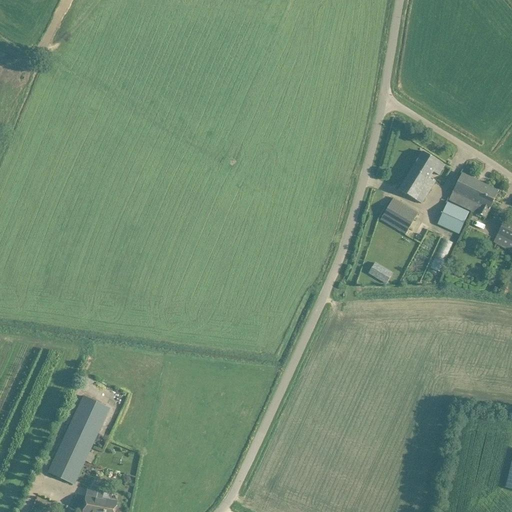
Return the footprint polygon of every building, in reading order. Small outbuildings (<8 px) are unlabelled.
[(399,190),(408,195),(421,204),(430,189),(424,185),(431,172),(438,176),(445,165),(423,151),(399,190)] [(486,218),(494,200),(498,191),(462,173),(457,182),(449,200),(486,218)] [(383,217),(382,220),(406,234),(407,231),(418,213),(402,203),(394,199),(383,217)] [(438,224),(460,234),(470,212),(448,202),(438,224)] [(505,220),(500,229),(497,235),(499,236),(496,243),(511,251),(511,249),(511,223),(507,221),(505,220)] [(435,271),(446,275),(456,244),(445,240),(435,271)] [(392,273),(383,268),(375,263),(369,273),(377,278),(386,283),(392,273)] [(124,401),(127,396),(112,390),(110,394),(124,401)] [(74,486),(78,477),(109,409),(84,398),(49,474),(74,486)] [(115,511),(117,503),(87,497),(84,511),(115,511)]
